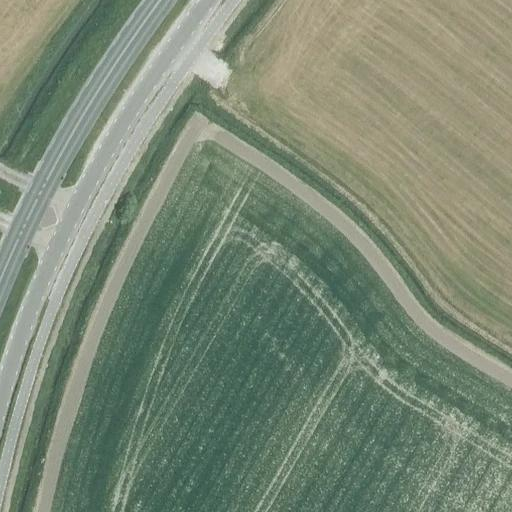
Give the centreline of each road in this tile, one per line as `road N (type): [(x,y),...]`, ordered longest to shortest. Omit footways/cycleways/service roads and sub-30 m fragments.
road 1 (unclassified): [(0,405),(73,206),(156,67),(208,0)]
road 2 (primary): [(0,281),(48,177),(162,0)]
